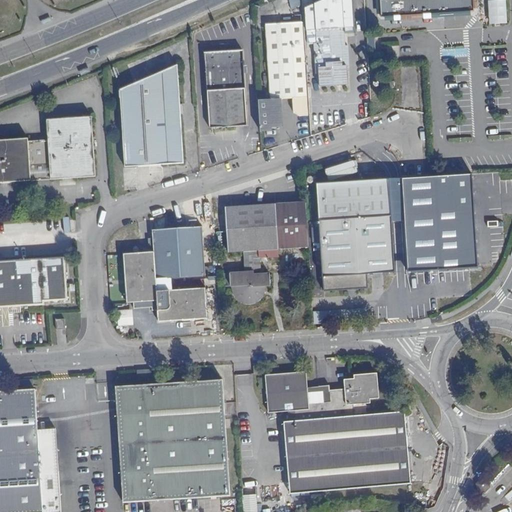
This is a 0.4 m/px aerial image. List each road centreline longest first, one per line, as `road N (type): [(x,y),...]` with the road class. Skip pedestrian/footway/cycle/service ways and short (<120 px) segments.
road 1 (unclassified): [(96,359),(92,223),(411,121),(414,183)]
road 2 (residential): [(96,359),(372,339)]
road 3 (unknown): [(240,134),(252,112),(252,63),(247,36),(231,25),(203,30),(196,57),(205,119),(235,134)]
road 4 (primary): [(0,89),(214,0)]
road 5 (primary): [(127,0),(0,55)]
